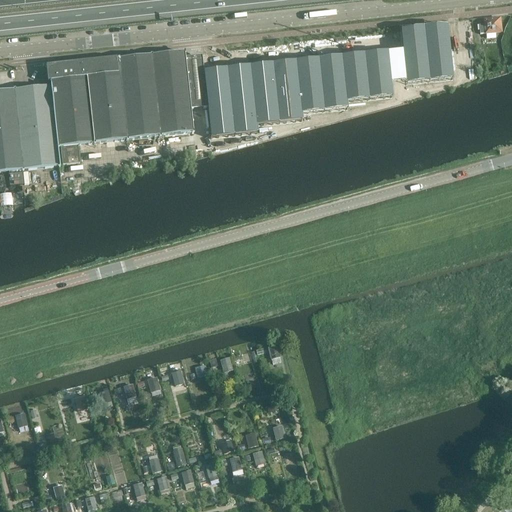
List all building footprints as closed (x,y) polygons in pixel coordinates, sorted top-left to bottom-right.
[(502,33),(500,18),(483,20),(483,25),(479,25),(480,34),(484,33),(484,35),(502,33)] [(386,53),(204,72),(211,138),(255,133),(255,128),(300,123),(299,115),(346,109),(346,104),(391,98),(390,93),(406,91),(452,85),(447,25),(400,29),(402,49),(386,50),(386,53)] [(53,87),(51,88),(57,149),(60,148),(62,166),(80,164),(78,146),(193,134),(191,111),(185,54),(51,68),(53,87)] [(51,88),(14,92),(22,172),(59,169),(57,149),(51,88)] [(14,92),(0,92),(0,173),(22,172),(14,92)] [(0,205),(23,205),(22,194),(0,194),(0,205)] [(281,363),(279,359),(280,359),(277,346),(268,349),(271,361),(272,361),(273,366),(281,363)] [(229,359),(220,362),(223,375),(233,372),(229,359)] [(206,365),(195,368),(198,378),(208,375),(206,365)] [(180,373),(171,375),(175,388),(184,385),(180,373)] [(161,392),(157,379),(147,382),(151,395),(161,392)] [(136,399),(133,386),(123,388),(126,401),(136,399)] [(112,403),(108,391),(99,394),(102,406),(112,403)] [(88,411),(85,397),(74,400),(78,414),(88,411)] [(28,431),(27,428),(28,427),(25,415),(15,417),(18,430),(19,430),(20,433),(28,431)] [(282,427),(272,429),(275,442),(285,439),(282,427)] [(258,448),(255,434),(245,437),(248,450),(258,448)] [(234,453),(230,441),(221,443),(224,456),(234,453)] [(182,448),(173,451),(178,468),(188,465),(182,448)] [(265,465),(262,452),(252,455),(256,468),(265,465)] [(242,471),(239,458),(229,460),(233,474),(242,471)] [(162,473),(158,460),(149,463),(152,475),(162,473)] [(215,465),(205,468),(208,480),(218,477),(215,465)] [(185,487),(186,491),(195,489),(194,485),(194,484),(191,472),(181,474),(185,487)] [(160,493),(161,496),(170,494),(169,491),(166,478),(156,481),(160,493)] [(142,484),(133,487),(136,499),(145,497),(142,484)] [(79,487),(81,494),(90,491),(88,485),(79,487)] [(62,486),(53,489),(56,501),(65,499),(62,486)] [(94,498),(85,500),(87,511),(90,511),(97,510),(94,498)]
